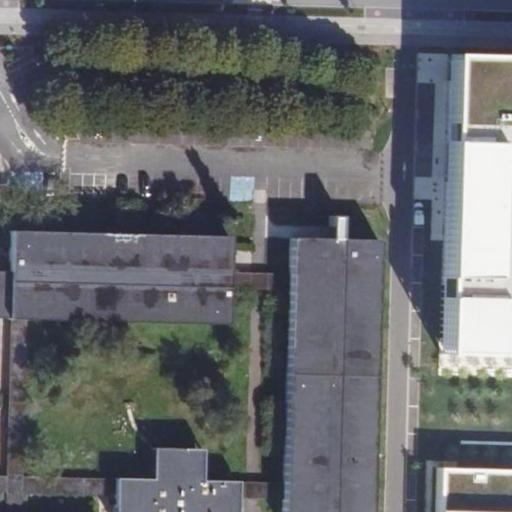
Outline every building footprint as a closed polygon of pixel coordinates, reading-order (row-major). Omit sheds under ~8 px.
[(511,56),(447,55),(439,350),(511,352),(511,56)] [(231,275),(232,238),(6,233),(5,276),(0,275),(0,323),(3,323),(14,324),(26,324),(230,328),(230,293),(231,275)] [(370,511),(378,240),(286,240),(285,274),(285,292),(281,482),(281,501),(280,511),(370,511)] [(285,274),(231,275),(230,293),(285,292),(285,274)] [(14,324),(3,323),(1,481),(0,480),(0,498),(1,498),(0,511),(16,511),(16,500),(111,501),(111,483),(24,482),(26,324),(14,324)] [(206,453),(146,452),(146,483),(111,483),(111,501),(111,511),(234,511),(235,501),(235,482),(206,481),(206,453)] [(511,511),(511,470),(436,469),(435,511),(511,511)] [(235,482),(235,501),(281,501),(281,482),(250,482),(235,482)]
